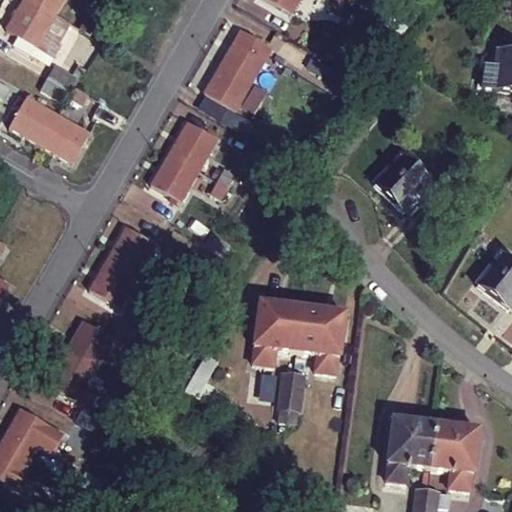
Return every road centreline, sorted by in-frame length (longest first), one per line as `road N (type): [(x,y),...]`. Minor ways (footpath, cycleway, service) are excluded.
road 1 (residential): [(511,385),(474,361),(321,213)]
road 2 (residential): [(91,215),(210,0)]
road 3 (residential): [(0,371),(91,215)]
